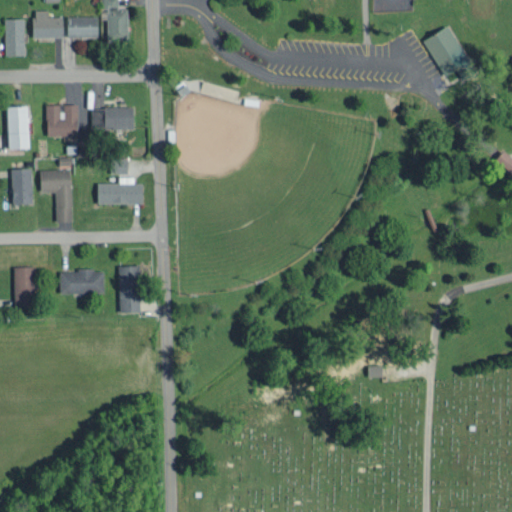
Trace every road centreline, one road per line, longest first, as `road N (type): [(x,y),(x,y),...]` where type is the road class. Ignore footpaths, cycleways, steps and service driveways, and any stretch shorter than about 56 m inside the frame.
road 1 (residential): [(166,511),(147,0)]
road 2 (residential): [(161,236),(0,238)]
road 3 (residential): [(0,75),(152,74)]
